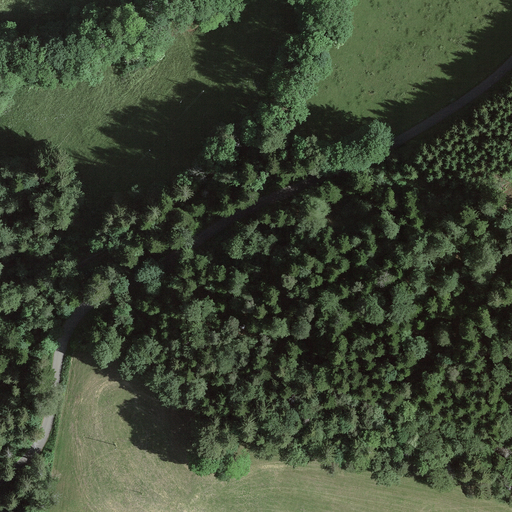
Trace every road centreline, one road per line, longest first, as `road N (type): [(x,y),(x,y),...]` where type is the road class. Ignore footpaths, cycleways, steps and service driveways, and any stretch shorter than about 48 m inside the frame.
road 1 (unclassified): [(511,61),(381,152),(226,221),(77,314),(59,351),(47,431),(0,482)]
road 2 (track): [(320,0),(318,53),(277,119),(119,245),(39,289),(0,335)]
